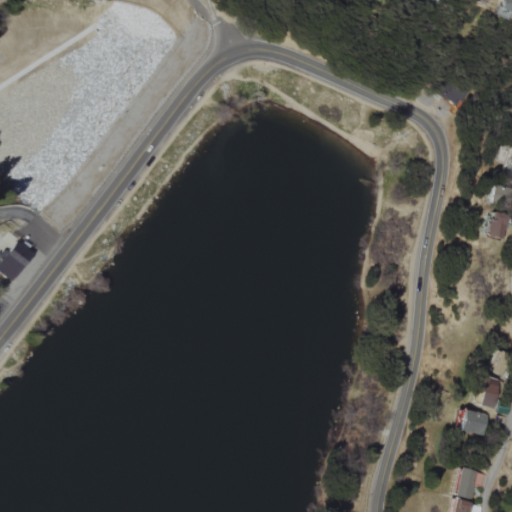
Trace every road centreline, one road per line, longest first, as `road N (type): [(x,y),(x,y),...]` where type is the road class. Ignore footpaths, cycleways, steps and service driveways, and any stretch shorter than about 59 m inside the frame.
road 1 (residential): [(231,52),(258,50),(328,72),(415,110),(444,149),(414,360),(376,511)]
road 2 (residential): [(0,336),(202,75)]
